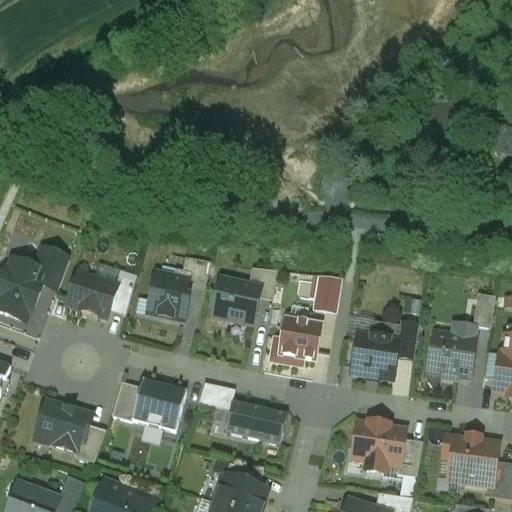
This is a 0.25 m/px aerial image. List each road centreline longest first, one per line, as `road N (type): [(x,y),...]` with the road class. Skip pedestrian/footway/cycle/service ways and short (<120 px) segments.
road 1 (track): [(511,241),(165,206),(0,126)]
road 2 (residential): [(132,354),(324,399)]
road 3 (residential): [(324,399),(511,424)]
